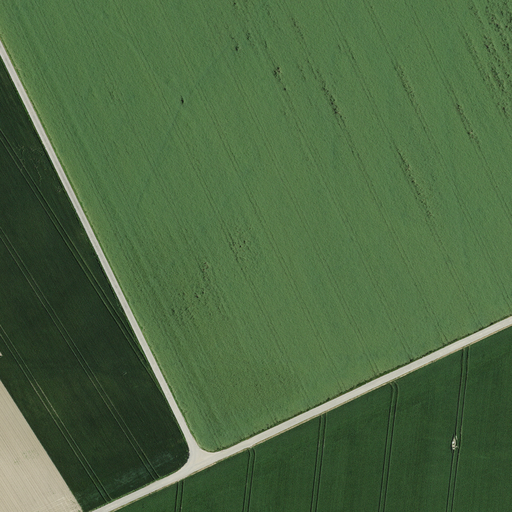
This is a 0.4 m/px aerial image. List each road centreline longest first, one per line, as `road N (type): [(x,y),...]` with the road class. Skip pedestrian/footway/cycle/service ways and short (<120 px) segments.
road 1 (track): [(0,49),(200,463)]
road 2 (track): [(200,463),(511,319)]
